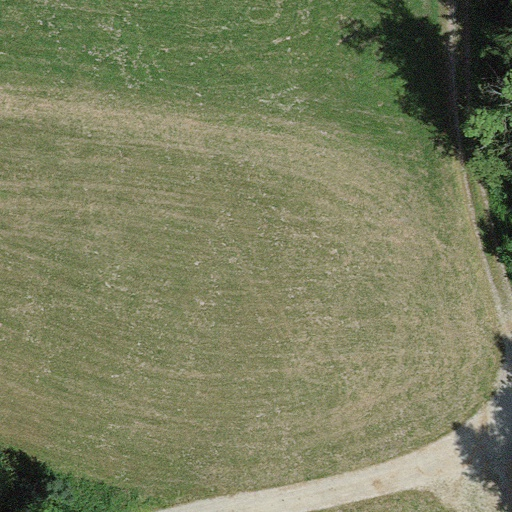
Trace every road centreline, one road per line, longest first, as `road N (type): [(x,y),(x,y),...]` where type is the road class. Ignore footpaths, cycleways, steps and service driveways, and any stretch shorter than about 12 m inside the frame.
road 1 (track): [(511,387),(458,445),(411,469),(228,511)]
road 2 (track): [(459,0),(465,123),(511,309)]
